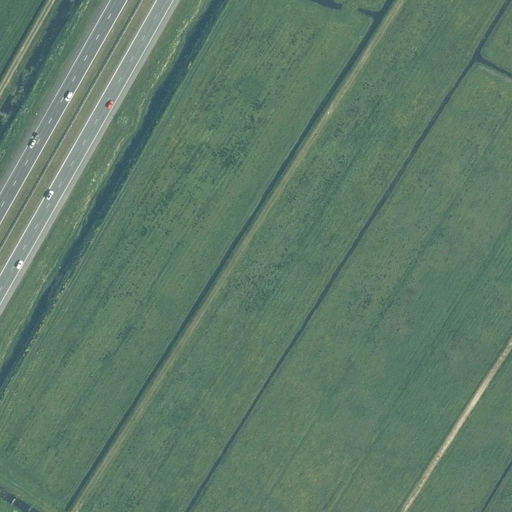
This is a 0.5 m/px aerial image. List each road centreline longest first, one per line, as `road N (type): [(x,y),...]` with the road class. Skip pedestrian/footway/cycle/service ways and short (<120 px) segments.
road 1 (motorway): [(0,289),(165,0)]
road 2 (motorway): [(117,0),(0,206)]
